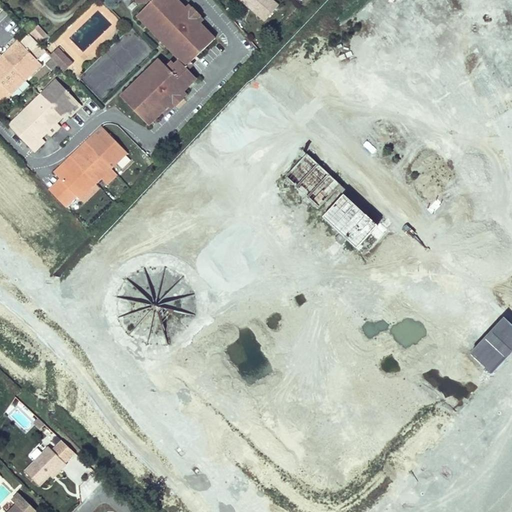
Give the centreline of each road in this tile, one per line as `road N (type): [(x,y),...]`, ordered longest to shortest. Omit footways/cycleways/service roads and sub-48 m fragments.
road 1 (unclassified): [(0,130),(32,161),(62,154),(104,115),(147,136),(162,133),(234,56),(229,33),(198,0)]
road 2 (unknown): [(511,298),(287,96)]
road 3 (unknown): [(511,380),(389,511)]
